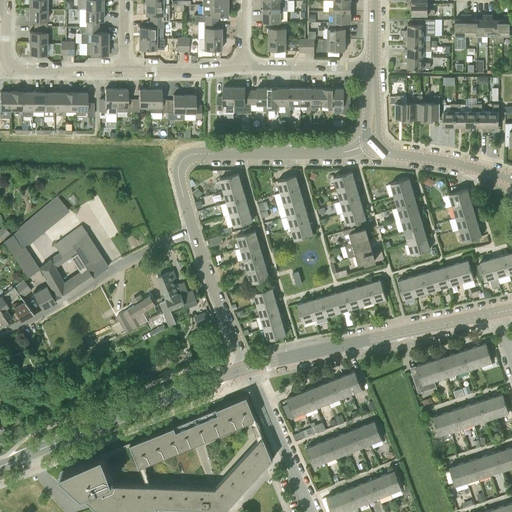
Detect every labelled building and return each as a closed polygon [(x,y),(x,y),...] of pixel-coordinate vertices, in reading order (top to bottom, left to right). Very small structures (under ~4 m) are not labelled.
[(29,0),(29,8),(47,8),(47,0),(29,0)] [(76,0),(77,9),(85,9),(103,9),(103,0),(76,0)] [(288,0),(263,0),(263,10),(286,10),(288,10),(288,0)] [(351,0),(334,0),(334,6),(329,6),(329,11),(351,11),(351,0)] [(428,3),(408,3),(407,8),(412,8),(412,15),(435,15),(435,9),(428,9),(428,3)] [(169,4),(163,4),(145,4),(145,15),(150,15),(150,21),(163,21),(169,21),(169,4)] [(204,21),(217,21),(217,15),(227,16),(227,4),(202,4),(202,15),(195,15),(195,21),(204,21)] [(47,8),(29,8),(29,20),(34,20),(34,25),(47,25),(47,8)] [(85,26),(98,26),(98,20),(103,20),(103,9),(85,9),(85,26)] [(288,10),(286,10),(263,10),(263,11),(264,11),(263,21),(272,21),(280,21),(286,22),(288,22),(288,10)] [(351,11),(329,11),(329,15),(334,15),(334,22),(342,22),(351,22),(351,11)] [(467,35),(467,14),(462,14),(462,19),(455,19),(455,41),(461,41),(461,34),(467,35)] [(477,42),(477,19),(471,19),(472,14),(467,14),(467,35),(472,35),(472,42),(477,42)] [(488,35),(488,14),(483,14),(483,19),(477,19),(477,42),(481,42),(481,35),(488,35)] [(499,42),(499,19),(493,19),(493,14),(488,14),(488,35),(494,35),(494,42),(499,42)] [(499,19),(499,42),(504,42),(504,35),(510,35),(510,15),(505,14),(505,19),(499,19)] [(403,30),(403,34),(421,35),(421,36),(435,36),(435,19),(412,19),(412,23),(408,23),(408,30),(403,30)] [(163,21),(150,21),(150,26),(139,26),(139,37),(156,38),(156,27),(163,27),(163,21)] [(204,38),(221,38),(221,27),(217,27),(217,21),(204,21),(204,27),(204,38)] [(280,21),(272,21),(272,27),(269,27),(269,38),(286,38),(286,27),(285,27),(286,22),(280,21)] [(342,22),(334,22),(329,22),(329,28),(328,28),(328,39),(345,39),(345,28),(342,28),(342,22)] [(47,25),(34,25),(34,31),(29,31),(29,42),(47,42),(47,25)] [(86,43),(108,43),(108,32),(98,32),(98,26),(85,26),(80,26),(80,33),(83,33),(83,43),(86,43)] [(421,35),(403,34),(403,40),(408,40),(408,45),(428,46),(428,41),(421,41),(421,36),(421,35)] [(156,38),(139,37),(139,49),(156,49),(156,38)] [(221,38),(204,38),(204,49),(221,50),(221,38)] [(286,38),(269,38),(269,49),(286,50),(286,38)] [(345,39),(328,39),(323,39),(322,50),(328,50),(345,50),(345,39)] [(47,42),(29,42),(29,54),(47,54),(47,42)] [(108,43),(86,43),(86,54),(108,54),(108,43)] [(428,46),(408,45),(408,51),(403,51),(403,56),(421,57),(421,51),(428,51),(428,46)] [(421,57),(403,56),(403,62),(408,62),(408,68),(428,68),(428,62),(421,62),(421,57)] [(234,112),(234,87),(223,87),(223,97),(217,97),(217,114),(223,114),(223,111),(234,112)] [(251,104),(251,90),(246,90),(246,87),(234,87),(234,112),(251,111),(251,104)] [(268,110),(268,87),(257,87),(257,90),(251,90),(251,104),(257,104),(263,104),(263,110),(268,110)] [(279,110),(279,87),(268,87),(268,110),(279,110)] [(290,109),(290,87),(280,87),(279,87),(279,110),(279,112),(285,113),(285,109),(290,109)] [(300,105),(300,88),(290,87),(290,109),(294,109),(294,104),(300,105)] [(333,105),(334,88),(322,87),(322,88),(322,105),(329,105),(328,110),(333,110),(333,105)] [(311,110),(311,88),(300,88),(300,105),(307,105),(307,110),(311,110)] [(322,105),(322,88),(311,88),(311,110),(316,110),(316,105),(322,105)] [(334,88),(333,105),(333,110),(333,113),(350,113),(350,104),(350,91),(344,91),(344,88),(334,88)] [(116,106),(116,89),(105,89),(105,99),(99,98),(99,111),(105,111),(105,106),(116,106)] [(133,112),(133,99),(128,99),(128,89),(116,89),(116,106),(116,112),(127,111),(133,112)] [(150,107),(150,89),(139,89),(139,99),(133,99),(133,112),(139,112),(139,106),(150,107)] [(167,112),(167,99),(161,99),(162,89),(150,89),(150,107),(150,106),(150,112),(161,112),(167,112)] [(10,109),(10,92),(0,91),(0,114),(0,109),(10,109)] [(10,109),(21,109),(22,92),(10,91),(10,92),(10,109)] [(31,115),(31,109),(32,92),(23,92),(22,92),(21,109),(21,115),(31,115)] [(43,109),(43,92),(32,92),(31,109),(43,109)] [(54,110),(54,92),(43,92),(43,109),(43,115),(54,115),(54,110)] [(65,110),(65,92),(54,92),(54,110),(65,110)] [(76,110),(76,92),(65,92),(65,110),(76,110)] [(76,92),(76,110),(76,115),(87,115),(93,115),(93,102),(87,102),(87,92),(77,92),(76,92)] [(184,112),(184,95),(173,95),(173,99),(167,99),(167,112),(173,112),(173,119),(184,119),(184,112)] [(184,95),(184,112),(195,112),(195,118),(201,118),(201,105),(195,105),(196,95),(184,95)] [(400,122),(407,123),(407,102),(407,95),(401,95),(396,95),(395,118),(400,118),(400,122)] [(407,102),(407,123),(412,123),(412,118),(417,118),(418,95),(413,95),(413,102),(407,102)] [(418,95),(417,118),(424,118),(424,123),(428,123),(429,102),(423,102),(423,95),(418,95)] [(429,102),(428,123),(433,123),(433,118),(440,118),(440,96),(435,95),(434,102),(429,102)] [(449,126),(455,126),(456,103),(451,103),(451,110),(444,110),(444,131),(449,131),(449,126)] [(456,103),(455,126),(461,126),(461,131),(466,131),(466,111),(461,110),(461,103),(456,103)] [(466,111),(466,131),(471,131),(471,126),(477,126),(477,104),(472,104),(472,111),(466,111)] [(477,104),(477,126),(483,126),(483,131),(488,131),(488,111),(482,111),(482,104),(477,104)] [(488,111),(488,131),(492,131),(492,126),(499,126),(499,104),(494,104),(494,111),(488,111)] [(334,177),(337,189),(356,184),(352,171),(334,177)] [(224,191),(242,185),(239,173),(221,178),(224,191)] [(278,181),(281,193),(300,187),(296,175),(278,181)] [(423,183),(428,185),(431,179),(426,176),(423,183)] [(394,195),(413,190),(409,178),(391,183),(394,195)] [(356,184),(337,189),(341,200),(359,195),(356,184)] [(228,202),(246,197),(242,185),(224,191),(228,202)] [(300,187),(281,193),(285,205),(303,199),(300,187)] [(449,194),(453,206),(471,200),(467,188),(449,194)] [(198,198),(201,195),(196,189),(193,192),(198,198)] [(398,207),(416,202),(413,190),(394,195),(398,207)] [(359,195),(341,200),(344,212),(362,207),(359,195)] [(231,214),(249,209),(246,197),(228,202),(231,214)] [(303,199),(285,205),(288,216),(306,211),(303,199)] [(323,204),(320,199),(314,202),(317,207),(323,204)] [(471,200),(453,206),(456,217),(474,212),(471,200)] [(401,219),(420,213),(416,202),(398,207),(401,219)] [(362,207),(344,212),(347,224),(366,219),(362,207)] [(249,209),(231,214),(235,226),(253,221),(249,209)] [(306,211),(288,216),(291,228),(310,223),(306,211)] [(474,212),(456,217),(459,229),(478,224),(474,212)] [(405,230),(423,225),(420,213),(401,219),(405,230)] [(310,223),(291,228),(295,240),(313,234),(310,223)] [(478,224),(459,229),(463,241),(481,236),(478,224)] [(59,253),(40,267),(48,278),(45,279),(55,293),(51,294),(55,302),(69,295),(94,277),(93,277),(108,266),(87,233),(87,232),(82,225),(54,246),(59,253)] [(408,242),(426,236),(423,225),(405,230),(408,242)] [(0,240),(9,233),(4,226),(0,229),(0,240)] [(352,244),(369,239),(365,228),(356,231),(355,227),(343,230),(344,235),(349,233),(352,243),(352,244)] [(241,248),(259,242),(255,230),(251,232),(244,234),(237,236),(241,248)] [(210,237),(211,245),(224,242),(222,235),(210,237)] [(430,248),(426,236),(408,242),(412,254),(430,248)] [(372,250),(369,239),(352,244),(352,243),(345,245),(348,258),(356,256),(355,255),(372,250)] [(244,259),(262,254),(259,242),(241,248),(244,259)] [(355,255),(356,256),(359,265),(375,260),(372,250),(355,255)] [(248,271),(266,266),(262,254),(244,259),(248,271)] [(510,274),(504,255),(492,258),(498,277),(510,274)] [(498,277),(492,258),(480,262),(481,264),(476,266),(479,275),(484,273),(486,281),(490,280),(492,288),(500,286),(498,277)] [(469,259),(456,263),(462,282),(474,278),(472,271),(476,270),(473,259),(469,260),(469,259)] [(462,282),(456,263),(445,266),(450,285),(462,282)] [(266,266),(248,271),(251,283),(269,278),(266,266)] [(450,285),(445,266),(433,270),(439,288),(450,285)] [(336,278),(348,275),(346,269),(334,272),(336,278)] [(177,295),(181,294),(185,303),(192,300),(188,290),(184,281),(174,285),(172,280),(177,278),(173,270),(158,276),(166,297),(177,293),(177,295)] [(439,288),(433,270),(422,273),(427,292),(439,288)] [(296,285),(302,283),(298,271),(293,273),(296,285)] [(427,292),(422,273),(410,277),(415,295),(427,292)] [(415,295),(410,277),(398,280),(403,299),(415,295)] [(13,288),(18,294),(22,297),(32,290),(24,279),(13,288)] [(381,279),(369,283),(374,302),(386,298),(381,279)] [(374,302),(369,283),(357,286),(362,305),(374,302)] [(43,309),(55,302),(51,294),(46,285),(33,292),(43,309)] [(362,305),(357,286),(345,290),(351,308),(362,305)] [(258,304),(276,299),(272,287),(254,292),(258,304)] [(1,296),(6,303),(18,294),(13,288),(1,296)] [(192,300),(197,298),(193,288),(188,290),(192,300)] [(351,308),(345,290),(334,293),(339,312),(351,308)] [(177,295),(177,293),(166,297),(167,299),(160,302),(170,326),(177,323),(172,309),(185,304),(185,303),(181,294),(177,295)] [(339,312),(334,293),(322,297),(327,315),(339,312)] [(8,306),(6,303),(1,296),(0,296),(0,318),(2,320),(10,315),(5,308),(8,306)] [(126,332),(139,325),(134,315),(154,304),(150,296),(124,311),(118,315),(121,322),(126,332)] [(327,315),(322,297),(310,300),(316,319),(327,315)] [(261,316),(279,311),(276,299),(258,304),(261,316)] [(316,319),(310,300),(298,304),(303,322),(316,319)] [(34,313),(24,301),(19,304),(17,302),(13,305),(20,320),(34,313)] [(148,322),(160,316),(160,315),(162,314),(158,304),(154,306),(158,314),(149,318),(150,320),(147,321),(148,322)] [(386,318),(385,310),(378,312),(379,319),(386,318)] [(209,325),(205,311),(194,315),(198,328),(209,325)] [(264,328),(282,322),(279,311),(261,316),(264,328)] [(286,334),(282,322),(264,328),(268,340),(286,334)] [(162,325),(161,323),(158,324),(159,325),(157,326),(158,327),(150,331),(151,331),(141,336),(143,340),(165,329),(164,324),(162,325)] [(487,343),(475,347),(481,365),(493,361),(487,343)] [(481,365),(475,347),(463,350),(469,368),(481,365)] [(469,368),(463,350),(452,354),(458,372),(469,368)] [(458,372),(452,354),(440,358),(446,376),(458,372)] [(446,376),(440,358),(429,362),(435,380),(446,376)] [(417,366),(418,371),(412,373),(418,393),(425,391),(422,384),(435,380),(429,362),(417,366)] [(344,375),(351,393),(363,388),(355,371),(344,375)] [(332,380),(340,398),(351,393),(344,375),(332,380)] [(321,384),(328,402),(340,398),(332,380),(321,384)] [(310,389),(317,407),(328,402),(321,384),(310,389)] [(469,385),(462,387),(465,394),(471,392),(469,385)] [(462,388),(454,391),(456,397),(464,394),(462,388)] [(299,393),(306,411),(317,407),(310,389),(299,393)] [(306,411),(299,393),(287,398),(294,416),(306,411)] [(503,393),(491,397),(497,415),(509,411),(503,393)] [(97,507),(208,511),(216,511),(223,511),(273,458),(247,395),(59,472),(97,507)] [(497,415),(491,397),(480,401),(485,419),(497,415)] [(373,400),(367,402),(370,410),(376,407),(373,400)] [(485,419),(480,401),(468,405),(474,423),(485,419)] [(474,423),(468,405),(457,409),(462,426),(474,423)] [(462,426),(457,409),(445,412),(451,430),(462,426)] [(451,430),(445,412),(433,416),(439,434),(451,430)] [(341,414),(335,416),(338,424),(344,422),(341,414)] [(375,420),(363,425),(370,442),(382,438),(375,420)] [(316,424),(318,432),(325,429),(322,422),(316,424)] [(352,429),(359,447),(370,442),(363,425),(352,429)] [(311,427),(305,429),(308,435),(313,433),(311,427)] [(341,434),(348,451),(359,447),(352,429),(341,434)] [(330,438),(337,456),(348,451),(341,434),(330,438)] [(318,443),(325,460),(337,456),(330,438),(318,443)] [(325,460),(318,443),(306,447),(313,465),(325,460)] [(511,466),(511,461),(508,448),(496,452),(502,470),(511,466)] [(502,470),(496,452),(485,456),(490,474),(502,470)] [(490,474),(485,456),(473,459),(479,478),(490,474)] [(479,478),(473,459),(462,463),(467,481),(479,478)] [(467,481),(462,463),(449,467),(455,485),(467,481)] [(383,475),(390,492),(402,488),(395,470),(383,475)] [(372,479),(379,497),(390,492),(383,475),(372,479)] [(361,484),(368,501),(379,497),(372,479),(361,484)] [(349,488),(356,506),(368,501),(361,484),(349,488)] [(410,493),(407,485),(402,487),(405,495),(410,493)] [(338,493),(345,510),(356,506),(349,488),(338,493)] [(482,492),(476,494),(479,502),(485,500),(482,492)] [(340,511),(345,510),(338,493),(326,497),(332,511),(340,511)] [(511,511),(511,502),(501,506),(502,511),(511,511)]
